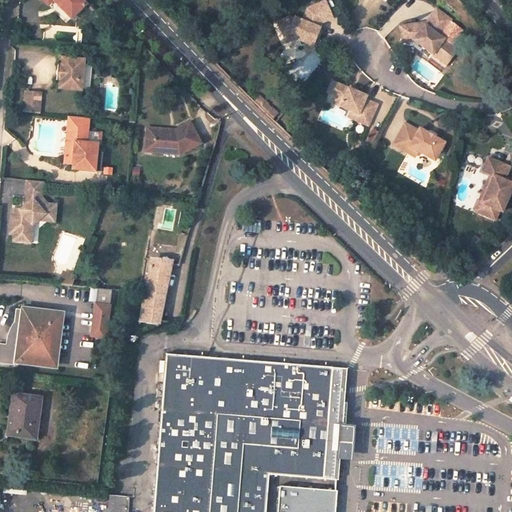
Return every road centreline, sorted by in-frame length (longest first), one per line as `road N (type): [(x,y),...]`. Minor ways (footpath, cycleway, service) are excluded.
road 1 (tertiary): [(239,107),(289,182),(424,309)]
road 2 (tertiary): [(437,297),(239,107)]
road 3 (unknown): [(239,107),(196,216),(166,341)]
road 4 (tertiary): [(239,107),(132,0)]
road 5 (unknown): [(0,286),(67,298),(78,328),(72,368)]
road 6 (residential): [(12,0),(0,129)]
